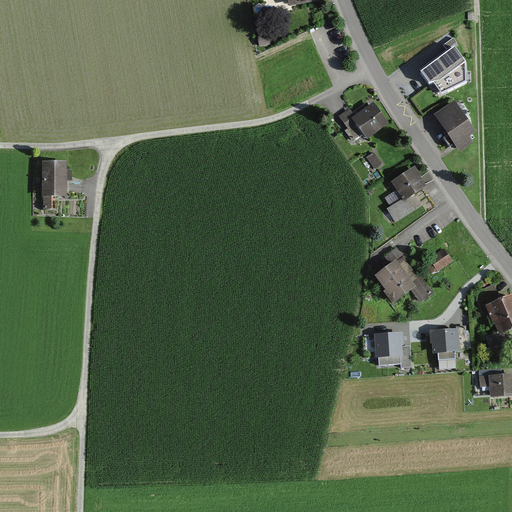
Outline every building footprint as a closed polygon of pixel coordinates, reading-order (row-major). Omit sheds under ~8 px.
[(430,63),(402,80),(416,104),(456,80),(451,72),(464,65),(450,42),(426,56),(430,63)] [(372,107),(350,123),(363,142),(386,127),(372,107)] [(453,107),(431,120),(451,153),(473,140),(453,107)] [(67,180),(66,165),(39,166),(39,205),(63,205),(63,180),(67,180)] [(409,171),(387,185),(401,206),(423,191),(409,171)] [(441,253),(428,263),(438,275),(451,265),(441,253)] [(394,261),(372,278),(392,302),(409,289),(421,304),(432,294),(420,279),(413,284),(394,261)] [(511,326),(511,303),(509,296),(479,309),(491,336),(511,326)] [(457,332),(431,332),(431,353),(457,352),(457,332)] [(400,334),(374,336),(375,356),(401,355),(400,334)] [(511,397),(511,377),(488,378),(488,398),(511,397)]
